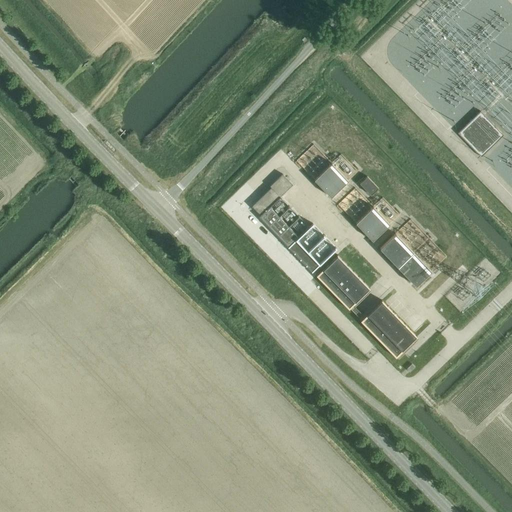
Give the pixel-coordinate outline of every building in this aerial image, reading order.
[(480,111),(458,133),(481,157),(504,135),(480,111)] [(332,163),(315,179),(331,197),(348,180),(332,163)] [(288,246),(299,237),(289,227),(279,217),(270,207),(292,184),(282,174),(270,186),(271,187),(252,206),(261,215),(259,216),(288,246)] [(378,188),(367,176),(360,183),(371,195),(378,188)] [(373,206),(356,223),(373,240),(390,224),(373,206)] [(396,233),(380,248),(416,286),(431,271),(396,233)] [(338,255),(316,275),(349,309),(370,289),(338,255)] [(382,300),(361,321),(396,357),(417,336),(382,300)] [(412,364),(407,369),(410,372),(415,367),(412,364)]
